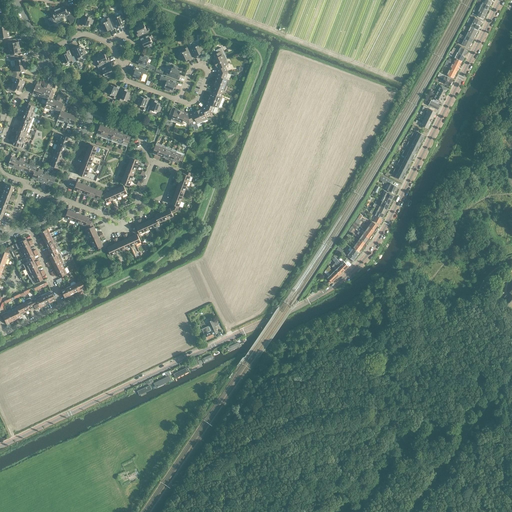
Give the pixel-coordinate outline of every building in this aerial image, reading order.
[(480,6),(487,10),(489,6),(480,1),(478,0),(477,2),(481,4),(480,6)] [(58,8),(62,17),(69,15),(70,17),(68,18),(70,24),(73,22),(75,17),(74,15),(77,14),(74,8),(72,9),(71,7),(66,9),(64,5),(58,8)] [(62,17),(58,8),(52,11),(54,16),(51,18),(53,24),(56,23),(55,20),(62,17)] [(474,9),(473,11),(477,13),(476,15),(483,19),(485,14),(474,9)] [(80,24),(83,26),(84,24),(89,26),(90,23),(92,24),(94,20),(91,19),(92,18),(87,16),(88,13),(84,12),(80,24)] [(124,23),(123,21),(125,20),(123,15),(121,16),(120,15),(115,17),(114,15),(111,16),(116,29),(120,27),(119,25),(124,23)] [(104,29),(105,32),(110,30),(111,31),(114,30),(109,17),(105,19),(106,21),(101,23),(102,25),(100,26),(101,30),(104,29)] [(469,17),(468,20),(470,21),(480,25),(482,21),(475,17),(474,20),(471,18),(469,17)] [(468,20),(467,22),(469,23),(471,24),(470,26),(477,30),(480,25),(470,21),(468,20)] [(138,32),(136,33),(138,37),(150,31),(148,28),(146,29),(144,24),(143,24),(142,22),(137,24),(138,26),(136,28),(138,32)] [(464,26),(462,28),(466,29),(475,34),(477,30),(470,26),(469,28),(467,27),(464,26)] [(467,33),(466,35),(473,38),(475,34),(466,29),(462,28),(461,30),(467,33)] [(8,31),(0,32),(0,41),(3,41),(3,38),(9,37),(8,31)] [(152,43),(150,38),(152,37),(151,33),(139,39),(140,42),(142,42),(144,46),(147,45),(148,48),(152,46),(151,43),(152,43)] [(461,38),(471,43),(473,38),(466,35),(465,37),(463,36),(463,35),(460,34),(459,37),(461,38)] [(461,38),(459,37),(458,39),(463,41),(462,43),(469,47),(471,43),(461,38)] [(7,43),(8,49),(19,47),(18,42),(12,43),(11,40),(3,41),(4,44),(7,43)] [(192,42),(188,44),(195,58),(198,57),(197,55),(202,53),(201,50),(203,49),(201,45),(199,46),(199,45),(198,45),(197,42),(192,44),(192,42)] [(71,49),(77,61),(80,59),(79,57),(84,55),(84,54),(86,53),(84,48),(82,49),(80,46),(76,49),(75,47),(71,49)] [(19,47),(8,49),(9,54),(5,55),(6,58),(9,58),(9,57),(14,57),(14,54),(20,53),(19,47)] [(192,59),(187,47),(184,49),(185,51),(180,53),(180,54),(178,55),(180,60),(182,59),(183,61),(188,59),(189,61),(192,59)] [(454,51),(464,56),(467,50),(460,47),(459,50),(457,49),(455,48),(454,47),(452,50),(454,51)] [(215,64),(224,60),(226,59),(221,48),(217,50),(218,53),(213,55),(214,58),(212,59),(215,64)] [(75,62),(69,50),(66,51),(66,53),(62,55),(63,58),(60,59),(62,63),(65,62),(65,63),(70,61),(71,63),(75,62)] [(450,51),(449,54),(455,58),(457,59),(462,61),(464,56),(454,51),(452,50),(451,52),(450,51)] [(96,64),(98,68),(103,66),(103,65),(110,61),(108,58),(107,59),(105,54),(102,55),(101,53),(97,55),(98,57),(96,58),(99,63),(96,64)] [(148,58),(149,56),(144,54),(143,57),(140,56),(138,61),(137,60),(136,64),(155,71),(156,67),(149,65),(150,63),(148,62),(149,59),(148,58)] [(13,60),(14,66),(25,64),(24,58),(18,59),(18,56),(14,57),(9,57),(9,58),(10,61),(13,60)] [(448,61),(447,60),(459,67),(462,61),(457,59),(455,58),(454,60),(452,59),(452,60),(449,59),(448,61)] [(227,65),(224,60),(215,64),(218,72),(228,72),(225,66),(227,65)] [(451,66),(450,68),(456,72),(459,67),(447,60),(445,63),(451,66)] [(12,72),(12,74),(20,75),(20,71),(26,70),(25,64),(14,66),(15,71),(12,72)] [(103,66),(98,68),(100,73),(103,72),(105,76),(106,76),(107,78),(112,76),(111,74),(113,73),(111,68),(113,67),(111,64),(104,67),(103,66)] [(140,78),(142,78),(143,73),(146,74),(147,71),(135,66),(133,69),(135,70),(133,75),(136,76),(135,78),(139,80),(140,78)] [(166,75),(179,80),(180,76),(178,76),(180,71),(177,70),(178,67),(174,66),(173,68),(172,68),(170,73),(168,72),(166,75)] [(456,72),(450,68),(447,73),(444,72),(444,74),(446,75),(447,74),(453,78),(456,72)] [(218,72),(215,81),(227,85),(231,74),(227,73),(228,72),(218,72)] [(443,79),(442,81),(450,85),(453,80),(439,73),(438,76),(443,79)] [(13,83),(22,86),(25,81),(19,79),(20,75),(12,74),(11,76),(15,77),(13,83)] [(166,82),(164,87),(166,87),(165,90),(169,91),(170,89),(173,90),(175,85),(176,86),(178,82),(161,76),(160,79),(166,82)] [(33,93),(38,95),(41,87),(39,86),(39,85),(41,82),(38,81),(36,85),(33,93)] [(42,99),(49,82),(46,81),(44,87),(44,88),(41,87),(38,95),(43,97),(42,99)] [(214,90),(222,93),(223,90),(225,91),(227,85),(215,81),(213,86),(215,87),(214,90)] [(49,82),(42,99),(47,101),(48,99),(49,97),(49,98),(51,91),(49,90),(49,89),(52,83),(49,82)] [(22,86),(13,83),(11,88),(7,86),(6,90),(13,92),(15,89),(20,92),(22,86)] [(106,91),(108,92),(108,93),(113,95),(112,97),(115,99),(120,86),(117,85),(116,87),(111,85),(110,87),(108,87),(106,91)] [(438,90),(446,94),(448,89),(441,85),(438,90)] [(125,90),(126,89),(122,87),(118,100),(121,101),(122,99),(127,100),(128,99),(130,100),(132,96),(129,95),(130,92),(125,90)] [(431,89),(430,92),(433,93),(443,98),(446,94),(438,90),(437,92),(431,89)] [(209,98),(219,102),(222,93),(214,90),(213,93),(211,93),(209,98)] [(44,108),(50,110),(54,100),(51,99),(52,98),(54,92),(51,91),(49,98),(49,97),(48,99),(47,101),(44,108)] [(433,93),(431,98),(434,99),(434,100),(441,103),(443,98),(433,93)] [(57,101),(54,100),(50,109),(51,110),(50,111),(54,113),(55,111),(61,95),(59,94),(56,100),(57,100),(57,101)] [(58,120),(62,122),(63,120),(66,112),(64,111),(64,110),(65,111),(67,105),(64,104),(61,102),(62,102),(64,96),(61,95),(55,111),(60,113),(58,118),(58,119),(58,120)] [(138,104),(143,106),(142,109),(145,110),(150,98),(147,96),(146,98),(141,96),(140,99),(138,98),(136,102),(138,103),(138,104)] [(205,106),(212,113),(215,107),(217,107),(219,102),(209,98),(205,106)] [(159,106),(160,105),(160,103),(155,101),(156,100),(152,99),(148,111),(151,112),(152,110),(157,112),(158,111),(160,111),(162,107),(159,106)] [(429,105),(437,109),(440,105),(431,101),(429,105)] [(28,104),(26,109),(34,112),(36,107),(34,106),(28,104)] [(205,106),(197,110),(202,122),(203,122),(208,120),(207,119),(208,119),(206,116),(212,113),(205,106)] [(66,112),(63,120),(68,122),(74,108),(71,107),(69,112),(70,112),(69,113),(66,112)] [(68,122),(68,124),(73,126),(77,116),(74,115),(74,114),(75,114),(77,109),(74,108),(68,122)] [(426,114),(433,117),(436,112),(429,108),(426,114)] [(24,114),(32,117),(34,112),(26,109),(24,114)] [(177,121),(181,111),(175,109),(175,111),(171,109),(168,117),(171,119),(171,120),(176,122),(176,124),(180,125),(181,124),(182,123),(177,121)] [(189,114),(189,123),(195,121),(196,122),(197,122),(197,124),(202,122),(197,110),(189,114)] [(183,121),(189,123),(189,114),(181,111),(177,121),(182,123),(183,121)] [(22,119),(30,122),(32,117),(24,114),(22,119)] [(426,114),(423,119),(431,123),(433,117),(426,114)] [(20,124),(28,127),(30,122),(22,119),(20,124)] [(431,123),(423,119),(421,125),(428,128),(431,123)] [(20,124),(18,129),(26,132),(28,127),(20,124)] [(96,135),(102,137),(105,127),(100,125),(96,135)] [(110,129),(105,127),(102,137),(107,139),(107,137),(110,129)] [(16,134),(25,137),(26,132),(18,129),(16,134)] [(107,137),(112,139),(115,131),(110,129),(107,137)] [(112,141),(117,142),(121,133),(115,131),(112,139),(112,141)] [(412,134),(422,139),(424,135),(418,131),(416,134),(413,132),(412,134)] [(121,133),(117,142),(122,144),(123,143),(126,135),(121,133)] [(11,136),(10,138),(23,142),(25,137),(16,134),(16,137),(14,136),(14,137),(11,136)] [(59,140),(67,143),(69,137),(61,134),(59,140)] [(414,138),(413,140),(420,144),(422,139),(412,134),(411,136),(414,138)] [(126,135),(123,143),(128,145),(131,137),(126,135)] [(23,142),(10,138),(10,140),(12,141),(14,142),(13,145),(22,148),(24,143),(23,142)] [(67,143),(59,140),(57,145),(65,148),(67,143)] [(153,158),(156,159),(162,145),(156,143),(152,153),(155,154),(155,155),(153,158)] [(408,149),(415,153),(418,148),(407,143),(406,145),(410,147),(408,149)] [(88,149),(96,152),(98,147),(90,144),(88,149)] [(55,150),(63,153),(65,148),(57,145),(55,150)] [(167,147),(162,145),(156,159),(159,160),(160,157),(160,156),(163,157),(167,147)] [(167,147),(163,157),(165,158),(165,159),(165,158),(164,162),(166,163),(172,149),(167,147)] [(88,149),(86,154),(94,157),(96,152),(88,149)] [(172,149),(166,163),(169,164),(170,161),(170,160),(173,161),(177,151),(172,149)] [(65,154),(63,153),(55,150),(53,155),(61,158),(63,155),(64,156),(64,155),(67,156),(68,154),(65,153),(65,154)] [(177,151),(173,161),(178,163),(179,160),(182,161),(185,154),(177,151)] [(404,158),(411,162),(413,157),(403,152),(401,151),(400,153),(402,154),(405,156),(404,158)] [(84,159),(92,162),(95,163),(96,160),(93,159),(94,157),(86,154),(84,159)] [(51,160),(60,163),(61,158),(53,155),(51,160)] [(8,166),(13,168),(16,160),(17,158),(12,156),(11,158),(8,166)] [(129,162),(137,165),(139,160),(131,157),(129,162)] [(13,168),(18,170),(22,159),(20,158),(19,161),(16,160),(13,168)] [(22,159),(18,170),(23,172),(26,163),(24,162),(25,160),(22,159)] [(82,164),(90,167),(92,162),(84,159),(82,164)] [(26,163),(23,172),(28,174),(33,161),(31,160),(29,165),(26,163)] [(60,163),(51,160),(49,165),(58,168),(60,163)] [(28,174),(33,175),(35,171),(37,165),(34,164),(35,162),(33,161),(28,174)] [(399,167),(406,171),(408,166),(398,161),(397,163),(400,165),(399,167)] [(129,162),(127,167),(135,170),(137,165),(129,162)] [(82,164),(80,169),(88,172),(90,167),(82,164)] [(135,170),(127,167),(125,172),(133,175),(135,170)] [(32,179),(37,181),(41,170),(39,169),(38,172),(35,171),(33,175),(32,179)] [(88,172),(80,169),(78,174),(86,178),(88,172)] [(41,170),(37,181),(42,183),(45,174),(42,173),(43,171),(41,170)] [(404,175),(394,170),(393,172),(396,174),(395,176),(401,180),(404,175)] [(180,178),(188,181),(192,173),(186,171),(185,174),(182,173),(180,178)] [(42,183),(47,185),(51,174),(46,172),(45,174),(42,183)] [(123,177),(131,180),(133,175),(125,172),(123,177)] [(51,174),(47,185),(52,187),(57,176),(51,174)] [(386,183),(385,186),(388,188),(387,189),(395,193),(398,187),(387,181),(388,179),(381,175),(379,179),(381,180),(380,181),(386,183)] [(131,180),(123,177),(121,183),(129,186),(131,180)] [(74,190),(79,192),(82,184),(77,182),(74,190)] [(3,188),(12,192),(14,186),(5,183),(3,188)] [(82,184),(79,192),(84,194),(87,186),(82,184)] [(118,188),(122,196),(127,193),(123,185),(118,188)] [(84,194),(89,196),(92,188),(87,186),(84,194)] [(3,188),(2,193),(10,197),(12,192),(3,188)] [(92,188),(89,196),(94,198),(97,189),(92,188)] [(118,188),(113,190),(117,198),(122,196),(118,188)] [(177,188),(175,193),(183,196),(185,191),(177,188)] [(97,189),(94,198),(100,200),(103,191),(97,189)] [(113,190),(109,192),(112,200),(117,198),(113,190)] [(382,195),(392,200),(394,195),(384,190),(382,195)] [(112,200),(109,192),(103,195),(107,202),(112,200)] [(10,197),(2,193),(0,197),(0,198),(8,202),(10,197)] [(183,196),(175,193),(173,199),(181,202),(183,196)] [(382,195),(379,200),(389,204),(392,200),(382,195)] [(172,207),(177,211),(181,202),(173,199),(171,203),(173,204),(172,207)] [(377,204),(387,209),(389,204),(379,200),(377,204)] [(377,210),(385,214),(387,209),(377,204),(374,203),(373,205),(378,208),(377,210)] [(177,211),(172,207),(165,210),(168,218),(173,216),(172,214),(177,211)] [(62,217),(68,219),(71,211),(68,210),(67,212),(64,211),(62,217)] [(165,210),(160,213),(163,221),(168,218),(165,210)] [(370,212),(372,214),(382,218),(385,214),(377,210),(376,212),(374,211),(371,210),(370,212)] [(71,211),(68,219),(74,221),(77,213),(71,211)] [(77,213),(74,221),(80,223),(83,215),(77,213)] [(155,215),(159,225),(160,225),(159,223),(163,221),(160,213),(155,215)] [(372,214),(370,218),(380,223),(382,218),(372,214)] [(83,215),(80,223),(88,226),(92,222),(88,220),(89,217),(83,215)] [(156,217),(151,219),(154,227),(159,225),(155,215),(156,217)] [(154,227),(151,219),(146,222),(150,229),(154,227)] [(366,224),(375,230),(378,226),(372,221),(370,223),(368,221),(366,224)] [(96,231),(92,222),(88,226),(88,228),(86,229),(89,235),(96,231)] [(141,224),(145,232),(150,229),(146,222),(141,224)] [(352,226),(354,228),(359,231),(360,230),(355,226),(357,223),(358,224),(355,222),(352,226)] [(145,232),(141,224),(136,226),(139,234),(145,232)] [(366,230),(372,234),(375,230),(366,224),(365,226),(367,228),(366,230)] [(39,232),(42,237),(50,233),(47,228),(50,227),(49,225),(43,228),(43,230),(39,232)] [(362,230),(360,232),(369,238),(372,234),(366,230),(364,231),(362,230)] [(89,235),(91,240),(99,237),(96,231),(89,235)] [(361,236),(360,238),(366,243),(369,238),(360,232),(359,231),(357,233),(361,236)] [(42,237),(44,242),(52,238),(50,233),(42,237)] [(132,236),(136,244),(141,242),(137,234),(132,236)] [(132,236),(127,238),(131,246),(136,244),(132,236)] [(54,237),(52,238),(44,242),(46,247),(56,242),(54,237)] [(99,237),(91,240),(93,246),(101,242),(99,237)] [(127,238),(122,241),(126,249),(131,246),(127,238)] [(354,240),(363,247),(366,243),(360,238),(358,240),(356,238),(354,240)] [(17,243),(20,248),(28,244),(25,239),(17,243)] [(363,247),(354,240),(353,243),(355,244),(353,247),(360,251),(363,247)] [(117,243),(121,251),(126,249),(122,241),(117,243)] [(59,247),(56,242),(46,247),(48,250),(46,250),(47,250),(47,252),(59,247)] [(112,245),(116,253),(121,251),(117,243),(112,245)] [(20,248),(22,253),(30,249),(28,244),(20,248)] [(116,253),(112,245),(107,247),(108,249),(106,249),(108,253),(109,252),(111,255),(116,253)] [(347,255),(354,260),(359,252),(350,246),(346,252),(348,253),(347,255)] [(50,254),(51,256),(59,252),(61,252),(59,247),(47,252),(48,254),(49,255),(50,254)] [(337,251),(340,254),(345,257),(347,254),(343,251),(338,247),(336,250),(337,251)] [(22,253),(25,257),(37,251),(36,250),(33,251),(31,251),(30,249),(22,253)] [(0,252),(0,255),(7,259),(9,253),(1,250),(0,252)] [(37,251),(25,257),(27,262),(35,258),(34,256),(35,255),(38,253),(37,251)] [(46,263),(47,264),(61,258),(61,256),(60,254),(59,253),(59,252),(51,256),(49,257),(50,260),(49,261),(46,263)] [(335,263),(343,272),(349,266),(344,261),(341,264),(334,257),(332,259),(335,262),(335,263)] [(27,268),(40,262),(39,260),(36,262),(36,261),(34,262),(33,260),(35,259),(35,258),(27,262),(23,264),(25,269),(27,268)] [(52,265),(54,267),(63,263),(61,258),(47,264),(48,266),(51,265),(52,265)] [(27,268),(30,273),(37,269),(36,267),(38,266),(40,264),(40,262),(27,268)] [(63,263),(54,267),(55,270),(54,271),(51,272),(52,274),(64,268),(62,264),(63,263)] [(333,271),(338,276),(343,272),(335,263),(333,264),(337,268),(333,271)] [(338,276),(333,271),(330,268),(330,267),(329,266),(326,270),(324,272),(328,276),(327,277),(332,282),(338,276)] [(64,268),(52,274),(53,276),(56,275),(57,274),(59,277),(66,273),(69,272),(68,271),(66,272),(64,268)] [(30,279),(44,272),(43,270),(40,271),(39,272),(37,269),(30,273),(32,278),(30,279)] [(44,272),(30,279),(33,284),(42,279),(41,276),(42,276),(42,275),(45,274),(44,272)] [(75,283),(81,295),(83,294),(82,292),(82,291),(82,290),(84,289),(81,281),(75,283)] [(71,286),(74,294),(77,292),(78,293),(79,296),(81,295),(75,283),(75,282),(74,282),(73,282),(71,283),(70,284),(71,286)] [(66,288),(72,300),(74,299),(72,296),(73,296),(72,295),(74,294),(71,286),(66,288)] [(72,300),(66,288),(61,290),(64,298),(67,297),(68,298),(70,301),(72,300)] [(46,295),(50,302),(55,300),(51,292),(46,295)] [(41,295),(45,305),(50,302),(46,295),(46,293),(41,295)] [(36,298),(40,307),(45,305),(41,295),(36,298)] [(31,300),(34,308),(35,310),(40,307),(36,298),(36,297),(31,300)] [(26,302),(30,310),(34,308),(31,300),(30,298),(25,300),(26,302)] [(21,305),(25,312),(30,310),(26,302),(21,305)] [(21,305),(16,307),(20,314),(25,312),(21,305)] [(12,311),(16,319),(21,317),(20,314),(16,307),(11,309),(12,311)] [(12,311),(7,314),(11,322),(16,319),(12,311)] [(11,322),(7,314),(6,312),(1,314),(1,315),(2,316),(6,324),(11,322)] [(202,329),(204,334),(206,333),(206,334),(205,334),(207,339),(213,336),(213,334),(214,334),(218,332),(215,327),(213,322),(212,320),(208,322),(210,326),(209,327),(208,326),(202,329)] [(240,339),(228,345),(230,351),(243,345),(240,339)] [(212,353),(202,358),(204,364),(215,359),(212,353)] [(204,364),(202,358),(187,365),(190,371),(204,364)] [(190,372),(187,365),(172,373),(175,379),(190,372)] [(173,381),(169,374),(150,383),(154,390),(173,381)] [(153,389),(150,383),(137,389),(140,395),(153,389)]
